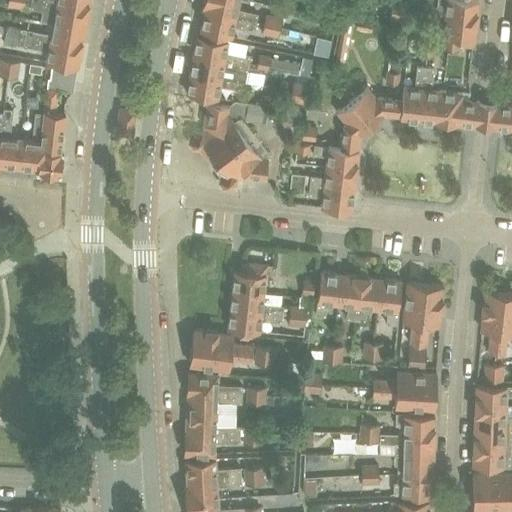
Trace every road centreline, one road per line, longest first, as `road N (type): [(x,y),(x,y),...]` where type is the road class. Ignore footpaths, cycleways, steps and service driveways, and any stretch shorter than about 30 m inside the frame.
road 1 (primary): [(126,0),(96,235),(107,483)]
road 2 (residential): [(144,199),(472,232)]
road 3 (primary): [(152,480),(144,199)]
road 4 (residential): [(472,232),(453,511)]
road 5 (residential): [(472,232),(498,0)]
road 6 (primary): [(144,199),(172,0)]
